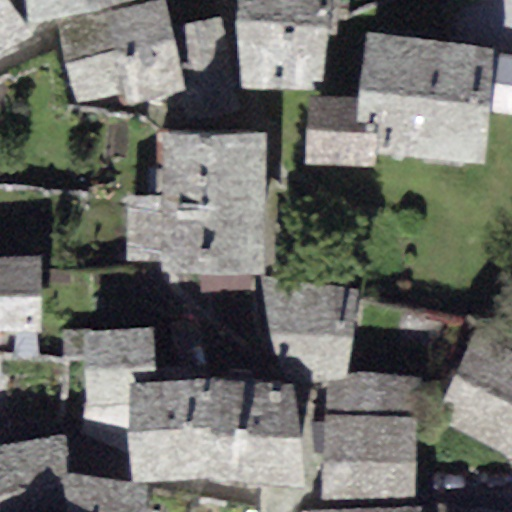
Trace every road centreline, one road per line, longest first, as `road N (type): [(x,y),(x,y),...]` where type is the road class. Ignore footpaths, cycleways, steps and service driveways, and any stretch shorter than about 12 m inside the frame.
road 1 (residential): [(299,510),(309,489),(297,390),(266,376),(256,279),(267,275),(271,127),(243,129)]
road 2 (residential): [(299,510),(123,482),(80,454),(69,420),(0,426)]
road 3 (residential): [(29,45),(60,118),(243,129)]
road 4 (residential): [(511,500),(299,510)]
road 5 (residential): [(29,45),(35,25),(151,0)]
road 6 (residential): [(243,129),(229,15),(216,0)]
